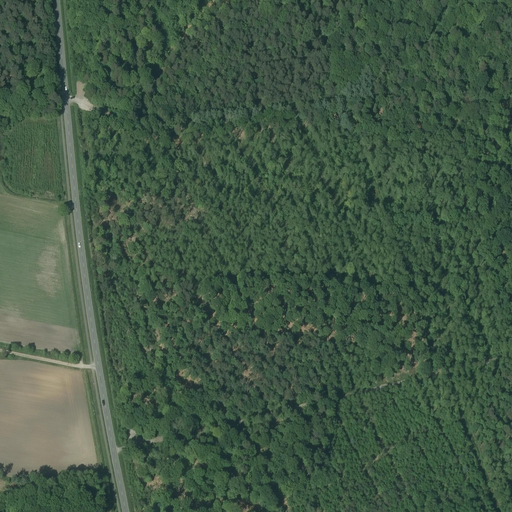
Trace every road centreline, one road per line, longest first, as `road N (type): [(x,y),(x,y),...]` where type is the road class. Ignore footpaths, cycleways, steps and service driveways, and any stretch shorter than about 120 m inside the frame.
road 1 (tertiary): [(56,0),(88,308),(125,511)]
road 2 (track): [(511,75),(148,125),(65,100)]
road 3 (track): [(113,450),(511,355)]
